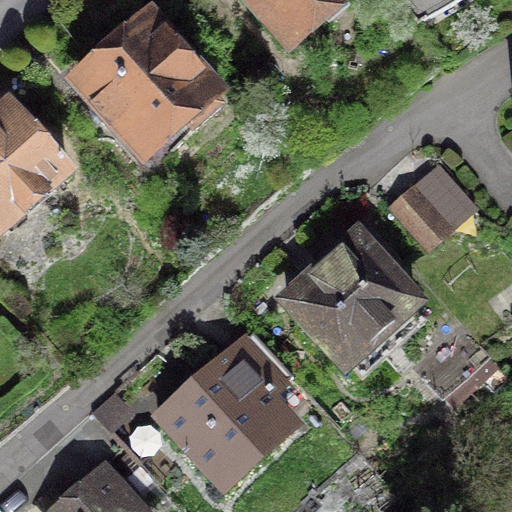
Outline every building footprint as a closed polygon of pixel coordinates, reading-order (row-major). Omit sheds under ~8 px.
[(343,0),(246,0),(287,48),(343,0)] [(214,97),(147,22),(78,82),(96,102),(90,107),(106,125),(117,126),(145,157),(182,125),(191,135),(220,110),(211,100),(214,97)] [(24,127),(7,107),(0,113),(0,232),(67,175),(63,171),(81,156),(42,111),(24,127)] [(413,190),(392,208),(428,251),(449,233),(413,190)] [(416,306),(356,241),(324,270),(320,266),(306,279),(308,282),(286,303),(328,349),(327,350),(344,369),(349,365),(362,379),(423,323),(411,311),(416,306)] [(292,379),(252,335),(157,419),(218,486),(289,423),(268,400),(292,379)] [(337,436),(317,456),(336,476),(356,456),(337,436)] [(137,511),(100,470),(51,511),(137,511)] [(288,477),(259,505),(266,511),(296,511),(310,499),(288,477)]
